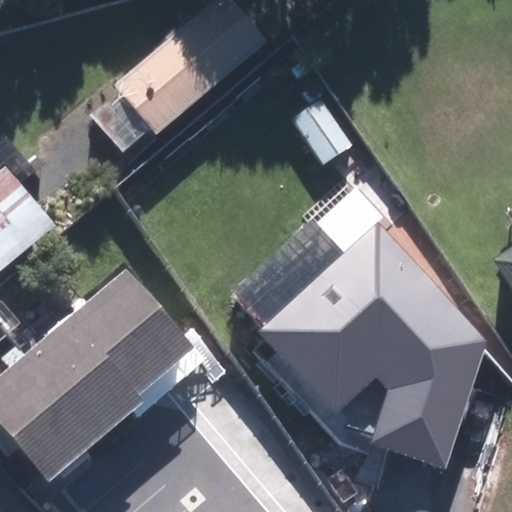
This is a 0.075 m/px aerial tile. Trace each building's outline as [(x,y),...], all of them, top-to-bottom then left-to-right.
[(263,34),(234,0),(222,0),(122,85),(155,125),(263,34)] [(333,113),(303,134),(327,167),(356,147),(333,113)] [(0,276),(60,226),(11,168),(0,177),(0,276)] [(453,470),(494,340),(385,220),(349,252),(319,220),(239,292),(269,325),(261,332),(340,418),(382,380),(394,393),(377,446),(453,470)] [(511,251),(500,259),(511,278),(511,251)] [(203,349),(135,268),(0,381),(0,413),(58,483),(156,402),(149,394),(203,349)] [(221,511),(230,505),(153,414),(100,458),(145,511),(221,511)]
